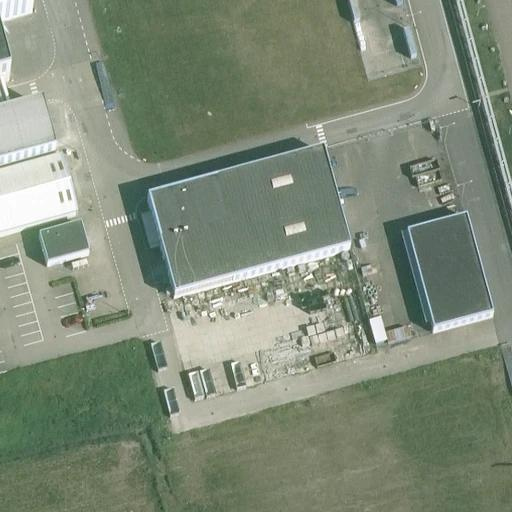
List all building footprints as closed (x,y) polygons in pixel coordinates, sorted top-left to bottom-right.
[(0,0),(0,83),(7,82),(0,53),(0,21),(31,13),(26,0),(0,0)] [(0,169),(53,155),(40,108),(0,118),(0,169)] [(174,299),(348,251),(321,153),(147,201),(174,299)] [(0,237),(76,216),(60,158),(0,174),(0,237)] [(432,335),(490,319),(464,221),(406,237),(432,335)] [(79,226),(38,238),(46,267),(87,255),(79,226)]
